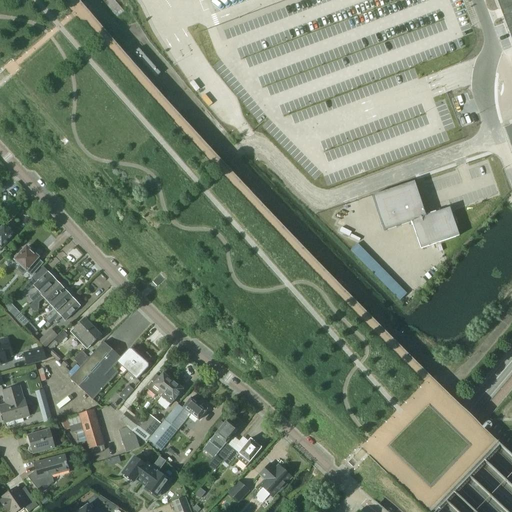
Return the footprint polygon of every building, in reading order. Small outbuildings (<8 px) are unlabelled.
[(511,0),(496,0),(511,42),(511,0)] [(155,78),(160,73),(138,48),(133,53),(155,78)] [(425,216),(414,182),(371,196),(383,231),(411,222),(420,249),(459,236),(449,208),(425,216)] [(14,234),(4,224),(0,228),(0,247),(1,248),(14,234)] [(37,259),(38,258),(33,253),(33,250),(30,247),(27,248),(26,247),(19,255),(16,254),(13,257),(14,260),(19,265),(17,267),(17,270),(21,274),(24,274),(26,271),(31,275),(41,263),(37,259)] [(34,301),(40,295),(55,281),(47,272),(46,273),(41,268),(24,287),(27,290),(29,290),(33,286),(38,291),(33,295),(31,295),(29,296),(29,298),(33,302),(34,301)] [(45,300),(48,304),(64,290),(55,281),(40,295),(34,301),(28,306),(33,312),(35,312),(38,309),(39,303),(42,299),(45,300)] [(46,322),(71,298),(64,290),(48,304),(54,310),(44,319),(46,322)] [(71,298),(46,322),(49,324),(54,320),(56,322),(61,317),(64,321),(79,306),(71,298)] [(15,310),(10,314),(14,318),(19,314),(15,310)] [(82,337),(93,327),(84,318),(74,329),(82,337)] [(25,319),(19,325),(22,328),(28,323),(25,319)] [(29,326),(26,329),(32,335),(35,332),(29,326)] [(93,327),(82,337),(90,346),(101,335),(93,327)] [(45,347),(57,335),(52,331),(48,335),(45,333),(38,340),(45,347)] [(63,331),(54,340),(58,344),(67,336),(63,331)] [(0,364),(7,363),(5,358),(12,356),(7,338),(0,340),(0,343),(0,344),(0,364)] [(54,358),(57,355),(51,349),(56,343),(54,341),(45,350),(54,358)] [(117,362),(120,358),(103,342),(88,358),(86,356),(77,365),(80,367),(69,379),(92,400),(94,397),(109,381),(104,377),(112,368),(117,363),(117,362)] [(45,360),(42,348),(23,354),(27,365),(35,363),(45,360)] [(126,371),(139,357),(131,349),(128,350),(120,358),(117,362),(117,363),(126,371)] [(77,365),(86,356),(81,351),(73,359),(77,365)] [(139,357),(126,371),(136,380),(147,367),(147,364),(139,357)] [(104,377),(109,381),(117,372),(112,368),(104,377)] [(159,397),(160,397),(172,381),(162,373),(159,377),(155,375),(145,388),(155,396),(156,395),(159,397)] [(172,381),(160,397),(159,397),(160,397),(170,405),(173,401),(182,390),(172,381)] [(124,401),(133,390),(128,385),(119,396),(124,401)] [(23,400),(19,386),(3,391),(7,404),(0,406),(0,409),(2,416),(3,415),(5,421),(3,421),(4,423),(29,416),(24,400),(23,400)] [(195,401),(190,398),(182,408),(197,420),(207,409),(206,408),(207,407),(203,404),(202,405),(196,400),(195,401)] [(68,420),(63,422),(66,430),(71,429),(72,433),(76,431),(80,443),(87,440),(90,449),(103,445),(93,411),(80,414),(80,416),(68,420)] [(125,413),(120,419),(134,430),(136,427),(139,424),(125,413)] [(133,433),(142,440),(144,442),(159,423),(147,414),(139,424),(136,427),(132,432),(133,433)] [(164,420),(148,441),(160,450),(176,430),(164,420)] [(226,421),(214,435),(209,441),(220,450),(225,444),(237,429),(226,421)] [(126,452),(139,448),(133,433),(132,432),(128,428),(119,431),(122,440),(126,452)] [(54,447),(51,438),(53,438),(51,430),(26,437),(28,443),(29,443),(30,446),(29,447),(28,449),(28,451),(30,453),(32,454),(54,447)] [(223,462),(228,466),(235,457),(246,466),(261,448),(250,439),(238,453),(233,449),(223,462)] [(233,449),(227,444),(217,456),(213,461),(211,459),(208,464),(214,469),(221,461),(223,462),(233,449)] [(40,493),(53,482),(51,475),(68,471),(64,455),(33,464),(37,475),(35,476),(29,480),(40,493)] [(145,465),(133,457),(122,473),(124,475),(123,476),(130,482),(132,480),(134,482),(138,476),(142,480),(153,466),(147,462),(145,465)] [(165,461),(160,457),(142,480),(147,484),(145,488),(156,497),(157,495),(159,497),(165,489),(163,488),(168,481),(157,472),(165,461)] [(275,469),(269,464),(269,463),(259,475),(265,480),(260,485),(259,485),(262,488),(261,489),(261,491),(266,496),(268,496),(269,495),(272,497),(278,491),(279,493),(287,485),(285,483),(290,477),(291,478),(291,477),(278,465),(278,466),(275,469)] [(248,491),(239,482),(239,483),(228,493),(237,502),(248,491)] [(21,497),(18,492),(15,488),(2,497),(3,499),(0,500),(0,501),(6,511),(10,509),(11,511),(15,511),(24,506),(27,511),(28,511),(37,506),(28,493),(21,497)] [(201,489),(196,495),(200,499),(205,493),(201,489)] [(175,511),(190,511),(185,497),(172,502),(175,511)]
